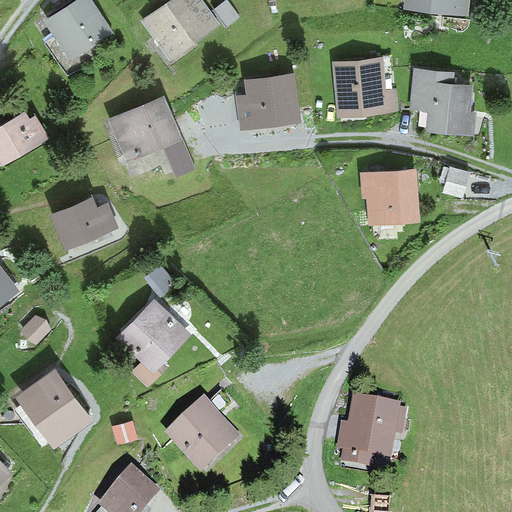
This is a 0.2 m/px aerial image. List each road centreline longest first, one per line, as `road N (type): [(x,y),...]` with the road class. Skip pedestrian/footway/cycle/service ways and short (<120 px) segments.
road 1 (track): [(511,204),(425,255),(340,363),(316,420),(311,468),(332,511)]
road 2 (track): [(511,186),(358,141),(199,149)]
